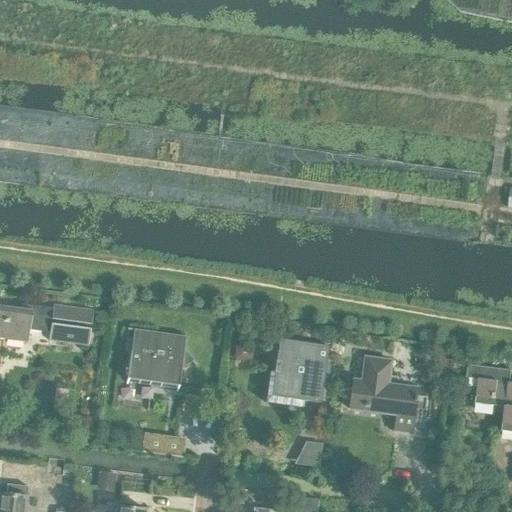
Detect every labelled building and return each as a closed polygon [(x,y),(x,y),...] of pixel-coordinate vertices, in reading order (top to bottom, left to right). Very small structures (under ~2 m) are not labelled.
[(0,368),(4,339),(28,343),(29,331),(49,334),(48,341),(88,347),(90,330),(87,329),(87,325),(91,325),(93,311),(53,305),(52,309),(21,305),(20,310),(0,307),(0,368)] [(183,348),(184,337),(133,330),(127,378),(178,385),(180,371),(192,361),(183,348)] [(326,348),(279,341),(275,362),(269,362),(263,402),(301,408),(302,400),(318,402),(326,348)] [(233,360),(251,363),(253,348),(235,345),(233,360)] [(438,348),(435,366),(445,367),(448,350),(438,348)] [(394,431),(410,433),(416,388),(389,385),(392,360),(362,356),(359,381),(352,380),(348,408),(396,414),(394,431)] [(511,382),(509,382),(511,370),(468,364),(467,377),(479,379),(476,403),(505,407),(502,430),(511,431),(511,382)] [(163,438),(161,454),(181,457),(184,441),(163,438)] [(98,473),(97,485),(113,487),(114,475),(98,473)] [(0,511),(23,511),(26,497),(27,488),(6,486),(5,495),(0,494),(0,511)] [(236,490),(235,498),(244,499),(245,491),(236,490)]
